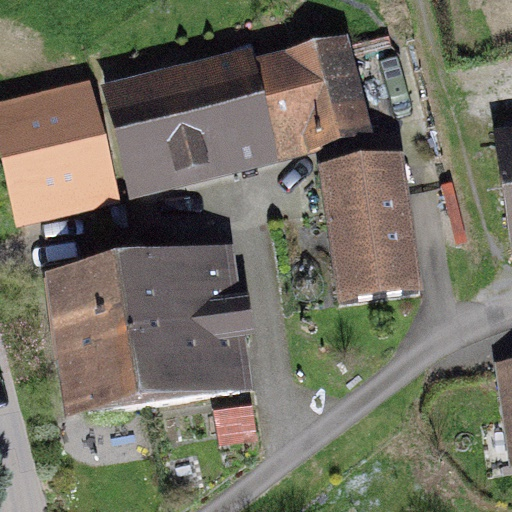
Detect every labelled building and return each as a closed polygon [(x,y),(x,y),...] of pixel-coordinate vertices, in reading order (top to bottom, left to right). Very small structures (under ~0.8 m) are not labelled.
[(304,0),(315,46),(349,37),(352,50),(373,49),(360,0),(304,0)] [(315,46),(254,62),(280,162),(375,137),(369,114),(353,53),(352,50),(349,37),(315,46)] [(373,49),(353,53),(369,114),(436,102),(420,38),(373,49)] [(251,49),(102,88),(131,200),(217,178),(280,162),(254,62),(251,49)] [(100,79),(0,104),(0,169),(16,230),(131,200),(102,88),(100,79)] [(403,156),(320,167),(339,306),(423,295),(403,156)] [(511,162),(488,165),(501,277),(511,275),(511,162)] [(228,394),(215,272),(63,289),(77,411),(228,394)]
